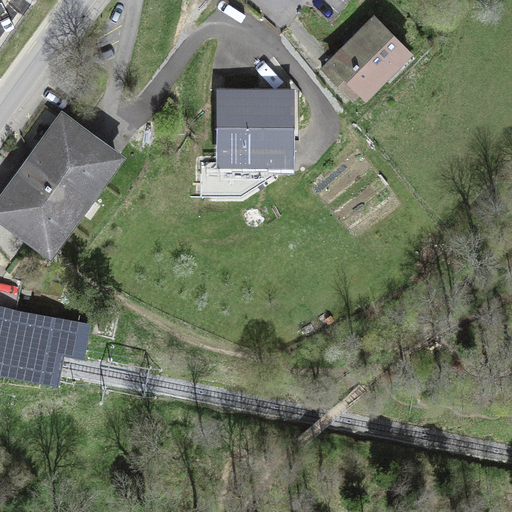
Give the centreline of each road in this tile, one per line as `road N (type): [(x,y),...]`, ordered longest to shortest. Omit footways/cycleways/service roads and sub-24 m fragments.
road 1 (track): [(278,461),(377,376),(427,345)]
road 2 (residential): [(83,0),(0,109)]
